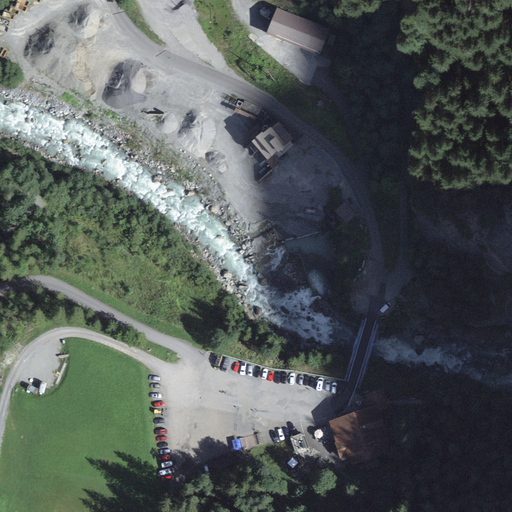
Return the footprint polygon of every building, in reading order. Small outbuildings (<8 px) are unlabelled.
[(268,34),(318,55),(328,31),(278,11),(268,34)] [(246,101),(243,108),(257,114),(260,108),(246,101)] [(267,161),(283,148),(282,147),(289,141),(277,127),(271,131),(270,130),(252,144),(267,161)] [(337,212),(346,221),(352,215),(344,206),(337,212)] [(376,420),(385,417),(393,415),(389,402),(388,400),(385,401),(382,392),(368,397),(371,405),(373,413),(376,420)] [(382,437),(391,434),(385,417),(376,420),(373,413),(335,426),(342,443),(340,444),(344,455),(355,451),(358,460),(386,450),(382,437)] [(291,439),(296,454),(309,450),(304,435),(291,439)] [(364,462),(366,470),(378,466),(376,458),(364,462)] [(349,467),(351,474),(359,471),(357,464),(349,467)]
